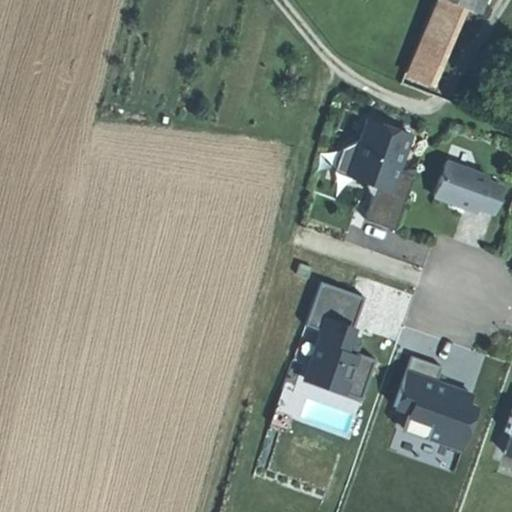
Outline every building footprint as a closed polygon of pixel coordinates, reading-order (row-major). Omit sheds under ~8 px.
[(429,79),(461,4),(450,0),(435,0),(406,70),(429,79)] [(481,0),(450,0),(461,4),(477,11),(481,0)] [(395,228),(414,175),(399,170),(412,133),(369,118),(361,138),(343,146),(351,166),(348,174),(378,185),(374,194),(373,194),(365,218),(395,228)] [(351,166),(343,146),(335,169),(348,174),(351,166)] [(489,176),(447,160),(434,194),(458,203),(476,210),(478,206),(494,212),(504,186),(487,180),(489,176)] [(311,266),(299,262),(295,272),(308,277),(311,266)] [(320,329),(307,365),(321,370),(317,383),(330,388),(359,398),(374,358),(354,351),(353,353),(344,350),(363,295),(352,291),(319,280),(304,323),(320,329)] [(410,410),(404,427),(459,447),(473,406),(466,404),(470,395),(448,386),(435,381),(440,366),(411,356),(394,405),(410,410)] [(303,378),(317,383),(321,370),(307,365),(303,378)]
